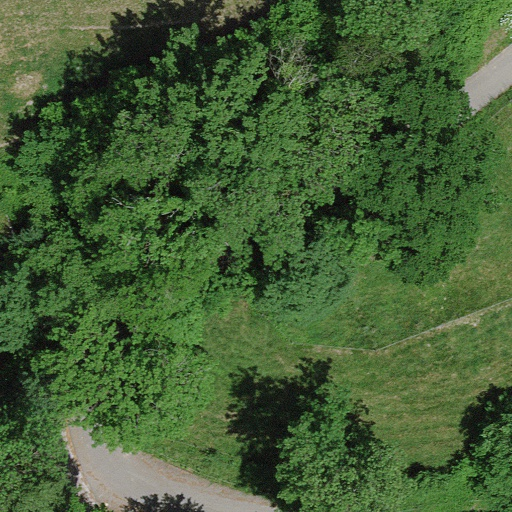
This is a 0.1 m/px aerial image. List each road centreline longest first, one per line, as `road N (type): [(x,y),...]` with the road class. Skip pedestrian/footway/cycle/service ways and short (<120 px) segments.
road 1 (residential): [(511,65),(165,301),(104,363),(83,411),(91,446)]
road 2 (unclassified): [(91,446),(96,465),(131,494),(193,511)]
